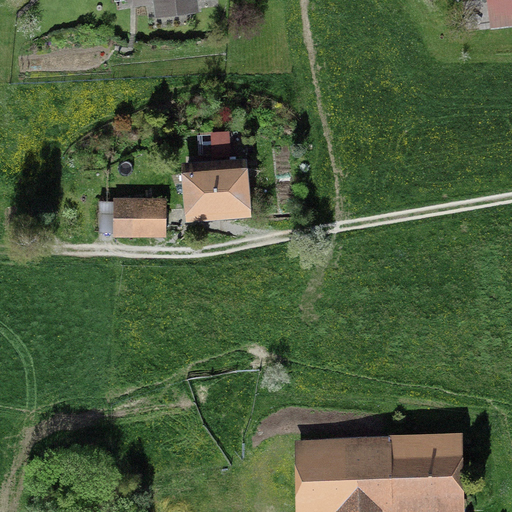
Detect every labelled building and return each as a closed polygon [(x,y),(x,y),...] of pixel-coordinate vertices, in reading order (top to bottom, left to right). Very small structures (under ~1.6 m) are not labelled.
[(119,0),(122,22),(148,18),(150,33),(192,27),(189,12),(212,9),(211,0),(119,0)] [(511,0),(493,0),(496,25),(511,23),(511,0)] [(192,211),(245,207),(241,166),(196,170),(195,162),(188,163),(192,211)] [(164,201),(99,201),(99,233),(164,233),(164,201)] [(378,511),(378,503),(455,501),(453,444),(302,449),(303,506),(340,505),(340,511),(378,511)]
